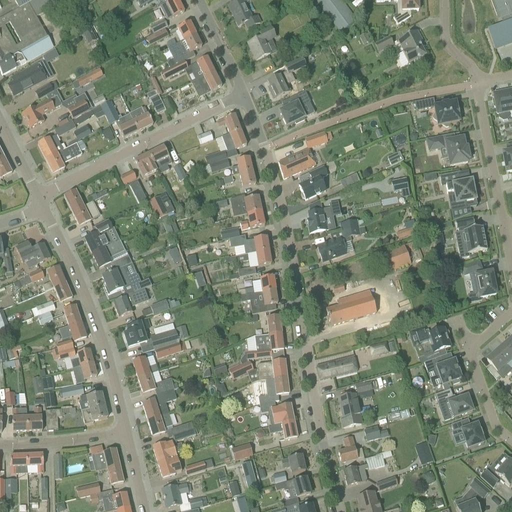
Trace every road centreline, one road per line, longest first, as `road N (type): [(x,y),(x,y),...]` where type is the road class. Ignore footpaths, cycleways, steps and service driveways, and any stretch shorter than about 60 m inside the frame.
road 1 (residential): [(242,93),(281,207),(337,511)]
road 2 (residential): [(125,431),(99,330),(44,211)]
road 3 (residential): [(39,200),(242,93)]
road 4 (residential): [(504,230),(477,83)]
road 5 (residential): [(0,444),(125,431)]
